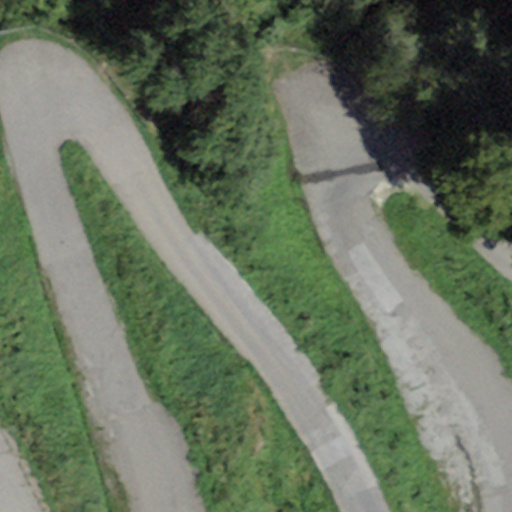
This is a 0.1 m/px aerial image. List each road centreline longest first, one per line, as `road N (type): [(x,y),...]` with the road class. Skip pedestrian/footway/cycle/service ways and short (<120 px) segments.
road 1 (unclassified): [(365,511),(292,387),(167,233),(83,100),(66,91),(34,100),(29,143),(79,304),(166,511)]
road 2 (unclassified): [(511,249),(381,141),(354,140),(331,169),(339,215),(450,385),(508,511)]
